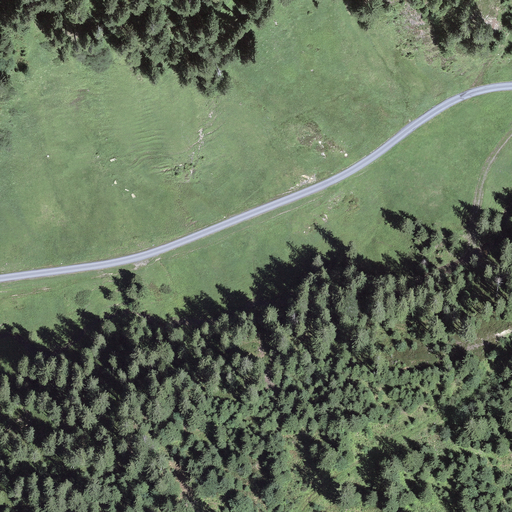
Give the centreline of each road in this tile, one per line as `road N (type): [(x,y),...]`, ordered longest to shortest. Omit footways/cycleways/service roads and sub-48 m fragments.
road 1 (unclassified): [(511,85),(454,98),(334,179),(178,242),(130,258),(0,278)]
road 2 (track): [(511,350),(436,417),(299,511)]
road 3 (track): [(511,135),(483,175),(471,237),(474,258),(511,275)]
